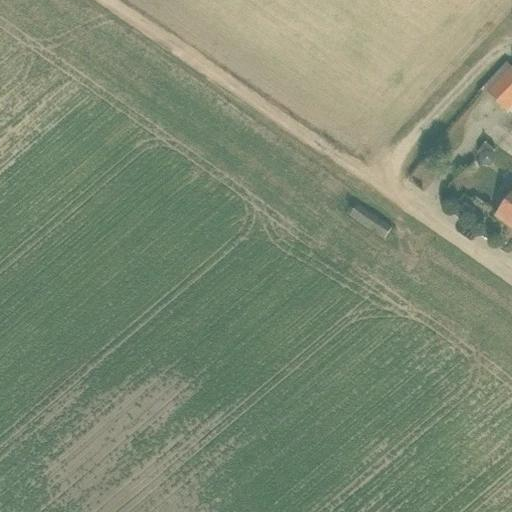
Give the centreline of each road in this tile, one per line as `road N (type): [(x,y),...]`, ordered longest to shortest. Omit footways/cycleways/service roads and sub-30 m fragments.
road 1 (track): [(418,209),(97,0)]
road 2 (track): [(380,184),(464,82),(511,48)]
